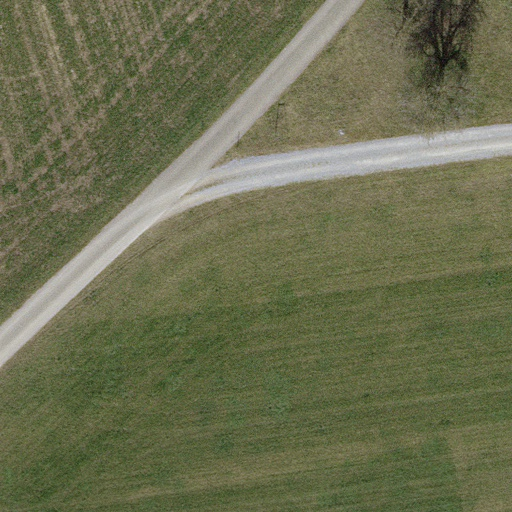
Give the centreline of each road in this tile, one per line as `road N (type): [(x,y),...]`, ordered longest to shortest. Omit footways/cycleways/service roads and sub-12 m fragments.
road 1 (track): [(170,192),(511,141)]
road 2 (track): [(346,0),(170,192)]
road 3 (track): [(0,353),(170,192)]
